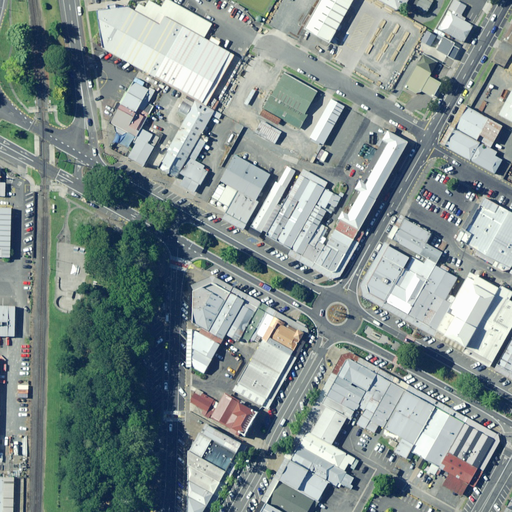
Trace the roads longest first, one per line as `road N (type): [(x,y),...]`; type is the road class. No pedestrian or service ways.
road 1 (residential): [(163,511),(177,242)]
road 2 (residential): [(233,511),(328,331)]
road 3 (primary): [(511,425),(343,332)]
road 4 (residential): [(266,38),(429,138)]
road 5 (residential): [(429,138),(343,295)]
road 6 (primary): [(357,311),(511,398)]
road 7 (primary): [(185,215),(328,296)]
road 8 (primary): [(318,319),(177,242)]
road 9 (tertiary): [(68,0),(88,159)]
road 10 (residential): [(506,0),(429,138)]
